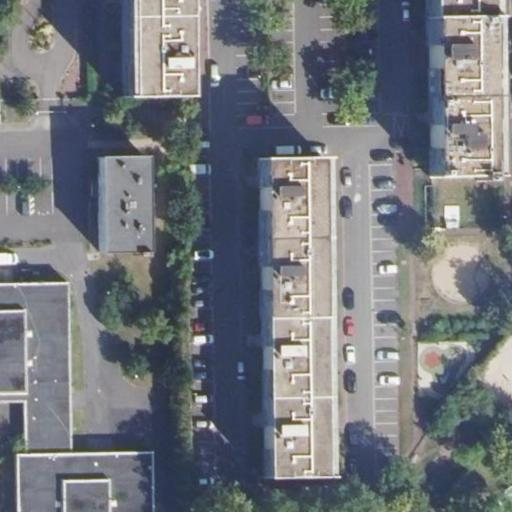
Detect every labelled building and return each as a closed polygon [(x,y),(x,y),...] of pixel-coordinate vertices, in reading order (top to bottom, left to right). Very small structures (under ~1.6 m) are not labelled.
[(113,0),(116,98),(181,96),(184,95),(183,76),(180,0),(113,0)] [(492,175),(488,0),(425,0),(430,177),(492,175)] [(142,261),(141,159),(93,161),(95,262),(142,261)] [(328,476),(320,159),(257,161),(260,479),(328,476)] [(457,228),(456,206),(444,206),(445,228),(457,228)] [(69,455),(66,284),(0,284),(0,402),(19,402),(20,455),(12,455),(12,511),(149,511),(148,454),(69,455)] [(511,511),(511,492),(495,496),(498,511),(511,511)]
